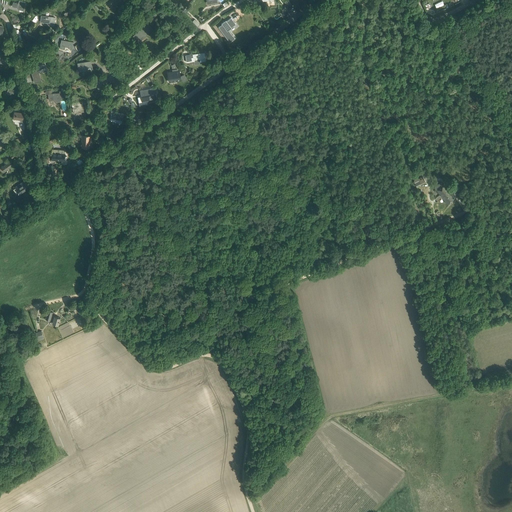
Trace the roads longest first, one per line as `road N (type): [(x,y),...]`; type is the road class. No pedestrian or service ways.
road 1 (track): [(511,191),(171,327),(148,310),(111,311),(80,294),(92,236),(70,180)]
road 2 (track): [(246,489),(246,419),(220,362),(207,355),(149,365),(92,306)]
road 3 (residential): [(51,192),(0,16)]
road 4 (unclassified): [(118,146),(231,64)]
